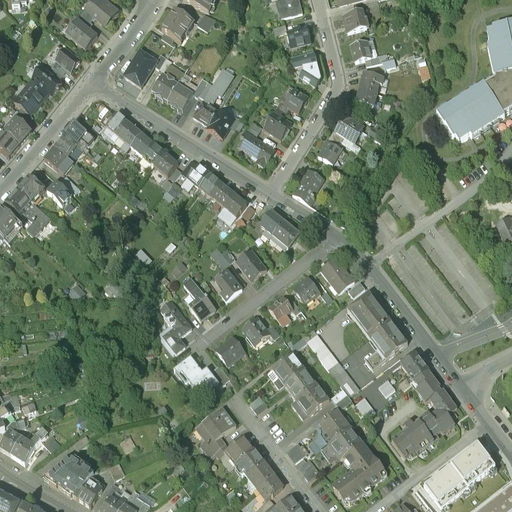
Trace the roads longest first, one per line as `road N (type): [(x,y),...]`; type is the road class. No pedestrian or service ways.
road 1 (residential): [(322,0),(338,85),(276,193)]
road 2 (residential): [(98,83),(276,193)]
road 3 (residential): [(342,238),(463,389)]
road 4 (residential): [(342,238),(195,354)]
road 5 (residential): [(0,192),(98,83)]
road 6 (residential): [(375,511),(489,423)]
road 7 (residential): [(316,511),(231,398)]
